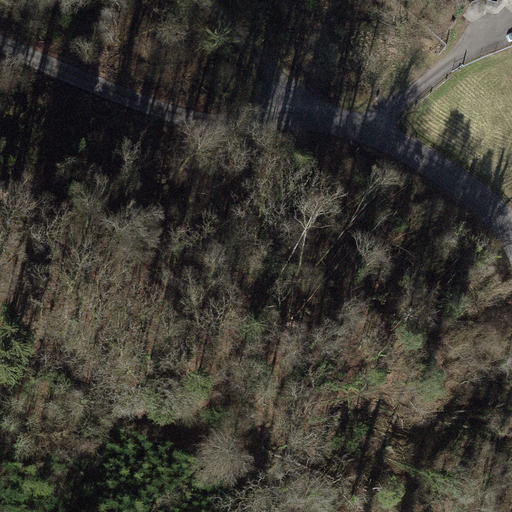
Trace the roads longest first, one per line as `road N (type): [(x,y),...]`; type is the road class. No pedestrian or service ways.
road 1 (residential): [(511,232),(477,196),(390,143),(317,123),(167,115),(0,44)]
road 2 (track): [(121,401),(57,351),(45,352),(0,402)]
road 3 (track): [(197,0),(269,74),(289,122)]
